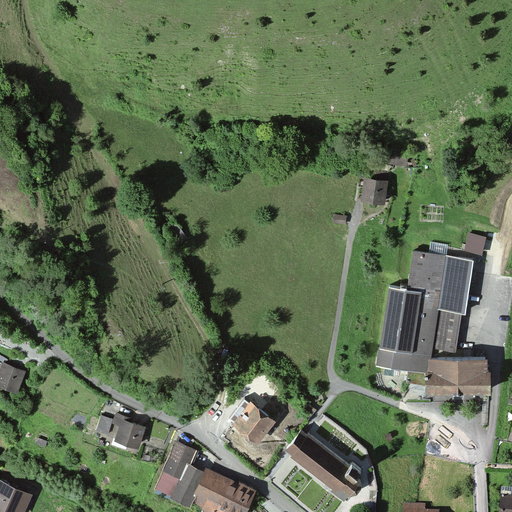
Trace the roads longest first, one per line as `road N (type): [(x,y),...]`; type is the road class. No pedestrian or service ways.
road 1 (unclassified): [(201,435),(101,384),(0,292)]
road 2 (residential): [(481,511),(478,452),(461,428),(337,383)]
road 3 (track): [(201,435),(223,386),(162,262)]
road 4 (tertiary): [(294,511),(201,435)]
